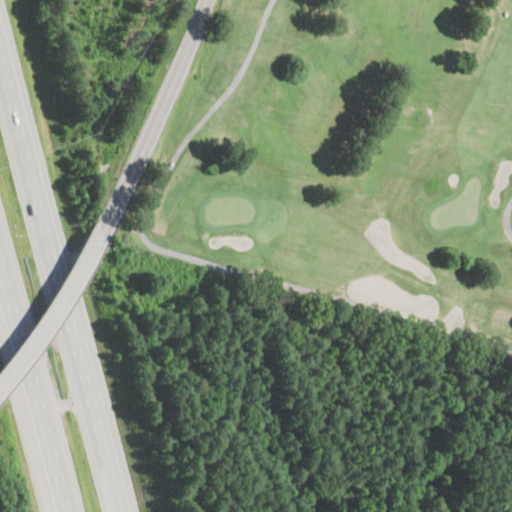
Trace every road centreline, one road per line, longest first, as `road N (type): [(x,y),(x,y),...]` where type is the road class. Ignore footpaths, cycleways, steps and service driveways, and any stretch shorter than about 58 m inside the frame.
road 1 (motorway): [(131,511),(0,38)]
road 2 (motorway): [(0,239),(72,511)]
road 3 (tertiary): [(101,232),(203,0)]
road 4 (residential): [(0,385),(53,316),(101,232)]
